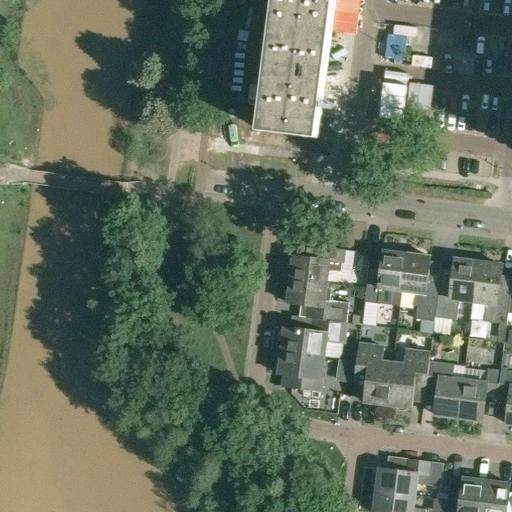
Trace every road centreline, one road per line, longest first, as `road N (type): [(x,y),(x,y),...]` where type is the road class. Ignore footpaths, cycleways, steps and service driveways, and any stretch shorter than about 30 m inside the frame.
road 1 (residential): [(356,436),(283,415),(258,391),(277,194)]
road 2 (residential): [(370,0),(344,203)]
road 3 (residential): [(500,223),(344,203)]
road 4 (residential): [(511,456),(356,436)]
